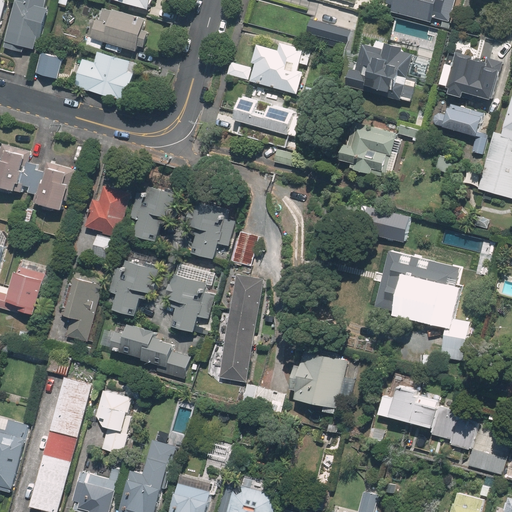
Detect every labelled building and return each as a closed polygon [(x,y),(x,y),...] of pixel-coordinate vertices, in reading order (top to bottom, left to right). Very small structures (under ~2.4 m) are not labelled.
[(0,0),(0,32),(2,33),(11,0),(0,0)] [(20,0),(7,47),(26,52),(28,46),(38,49),(40,42),(44,43),(53,9),(49,8),(51,0),(20,0)] [(154,4),(155,0),(117,0),(153,10),(154,4)] [(434,21),(437,12),(445,14),(449,0),(393,0),(393,3),(399,4),(397,11),(434,21)] [(118,9),(118,12),(108,9),(105,20),(102,20),(97,38),(141,51),(142,46),(148,48),(153,32),(147,30),(150,21),(150,18),(118,9)] [(315,18),(311,32),(349,43),(353,29),(315,18)] [(85,36),(82,44),(97,49),(100,40),(85,36)] [(302,70),(305,57),(308,49),(285,42),(282,50),(264,45),(261,44),(256,62),(259,63),(254,80),(301,94),(308,72),(302,70)] [(411,79),(417,58),(418,53),(406,50),(407,46),(391,42),(390,45),(389,50),(367,44),(361,65),(360,69),(357,68),(352,85),(413,102),(418,86),(419,82),(411,79)] [(469,97),(470,91),(497,98),(505,68),(492,65),(494,59),(463,50),(461,57),(453,86),(456,87),(454,93),(469,97)] [(46,51),(39,73),(60,79),(67,57),(46,51)] [(81,81),(79,87),(131,102),(139,75),(142,64),(103,52),(99,63),(88,59),(86,63),(84,62),(78,80),(81,81)] [(234,62),(230,74),(250,79),(253,67),(234,62)] [(311,120),(298,116),(300,111),(246,96),(245,101),(240,119),(245,120),(241,134),(289,147),(293,134),(306,137),(311,120)] [(472,136),(478,138),(474,151),(485,154),(491,134),(482,132),(487,116),(453,106),(450,116),(441,113),(438,115),(436,120),(439,124),(447,126),(473,133),(472,136)] [(511,196),(511,114),(506,133),(498,131),(482,188),(511,196)] [(426,130),(405,124),(402,133),(423,139),(426,130)] [(376,171),(387,174),(393,154),(395,155),(400,138),(398,137),(399,133),(369,125),(368,129),(362,127),(357,144),(350,142),(345,159),(345,160),(360,164),(359,168),(375,172),(376,171)] [(0,184),(39,194),(37,201),(68,209),(78,168),(49,161),(47,171),(39,169),(40,164),(27,161),(29,156),(33,157),(34,150),(5,143),(0,164),(0,184)] [(303,153),(281,147),(277,161),(299,167),(303,153)] [(457,159),(442,155),(438,169),(453,173),(457,159)] [(103,200),(97,199),(91,227),(124,234),(134,189),(107,183),(103,200)] [(142,219),(138,234),(162,240),(167,215),(178,218),(184,192),(158,186),(153,205),(137,201),(133,217),(142,219)] [(389,236),(388,240),(395,242),(396,238),(409,242),(417,216),(354,198),(347,224),(389,236)] [(192,224),(200,226),(199,233),(202,234),(198,252),(220,258),(224,244),(234,247),(241,220),(232,218),(235,208),(198,199),(192,224)] [(481,215),(478,224),(491,228),(493,218),(481,215)] [(263,235),(244,230),(236,260),(255,265),(263,235)] [(120,237),(100,233),(95,255),(115,260),(120,237)] [(0,277),(9,245),(0,241),(0,277)] [(463,266),(393,249),(378,306),(440,321),(446,295),(456,297),(463,266)] [(158,300),(166,267),(131,258),(129,266),(119,264),(113,291),(122,293),(118,309),(142,315),(147,298),(158,300)] [(26,311),(26,310),(39,313),(49,279),(47,278),(48,273),(22,266),(20,271),(13,295),(0,290),(0,305),(22,312),(22,310),(26,311)] [(91,341),(108,279),(77,270),(65,313),(75,316),(70,335),(91,341)] [(212,320),(219,292),(211,290),(214,279),(178,270),(172,298),(177,299),(176,306),(180,307),(176,325),(200,331),(203,318),(212,320)] [(268,277),(239,273),(222,378),(251,382),(268,277)] [(473,319),(451,316),(444,359),(467,362),(473,319)] [(111,325),(105,344),(171,365),(169,372),(188,378),(195,356),(176,350),(179,342),(160,336),(162,329),(134,320),(130,331),(111,325)] [(344,400),(356,402),(360,377),(349,375),(352,356),(311,349),(308,363),(302,362),(298,386),(304,387),(302,398),(343,405),(344,400)] [(58,354),(53,370),(70,375),(75,359),(58,354)] [(55,430),(82,438),(99,384),(72,375),(55,430)] [(286,392),(251,383),(246,405),(280,414),(286,392)] [(424,395),(420,395),(422,389),(404,384),(403,390),(401,395),(395,415),(436,427),(435,433),(454,439),(453,443),(474,449),(482,422),(461,416),(463,411),(443,405),(423,399),(424,395)] [(103,447),(130,455),(138,425),(133,424),(135,415),(131,414),(136,397),(107,388),(100,414),(106,424),(110,425),(103,447)] [(16,488),(29,438),(28,437),(31,424),(0,415),(0,488),(14,492),(15,488),(16,488)] [(82,438),(55,430),(48,453),(74,462),(82,438)] [(169,487),(182,438),(158,432),(149,466),(151,467),(150,472),(136,468),(124,511),(159,511),(166,486),(169,487)] [(203,476),(187,471),(174,511),(214,511),(235,444),(214,438),(203,476)] [(471,465),(507,475),(511,459),(476,448),(471,465)] [(58,511),(74,462),(48,453),(32,504),(57,511),(58,511)] [(113,511),(125,469),(116,466),(113,477),(85,470),(75,507),(92,511),(91,511),(113,511)] [(279,511),(287,483),(243,471),(241,479),(230,476),(220,511),(279,511)] [(476,496),(459,492),(454,511),(447,510),(446,511),(484,511),(492,484),(480,481),(476,496)] [(378,511),(382,494),(365,491),(360,511),(378,511)]
